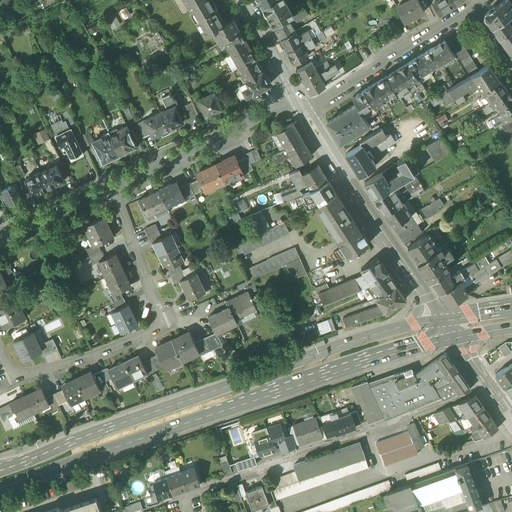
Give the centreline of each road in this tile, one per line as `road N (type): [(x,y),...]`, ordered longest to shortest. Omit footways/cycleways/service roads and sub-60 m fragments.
road 1 (primary): [(0,490),(453,338)]
road 2 (primary): [(417,323),(0,471)]
road 3 (residential): [(0,348),(17,382),(161,325),(113,189)]
road 4 (secondary): [(424,300),(301,107)]
road 5 (residential): [(113,189),(279,108),(301,107)]
road 6 (residential): [(186,511),(181,496),(358,433)]
road 7 (residential): [(301,107),(321,103),(466,14)]
road 8 (residential): [(0,241),(113,189)]
road 9 (secondary): [(301,107),(241,0)]
